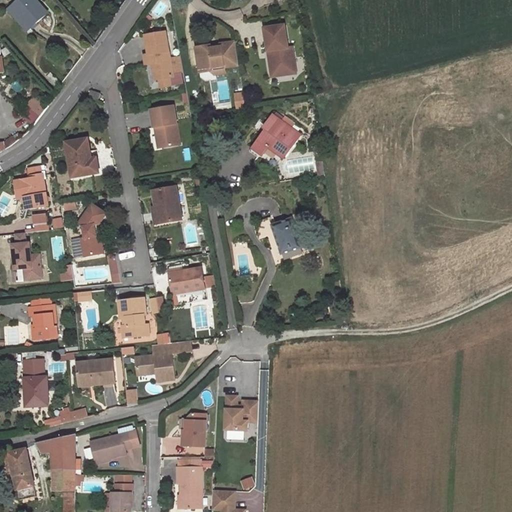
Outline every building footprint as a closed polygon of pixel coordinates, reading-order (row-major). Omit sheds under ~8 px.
[(30,28),(47,13),(35,0),(19,0),(11,7),(30,28)] [(286,26),(266,29),(272,77),(288,75),(287,68),(296,66),(293,48),(289,48),(286,26)] [(173,76),(164,32),(161,32),(144,36),(148,55),(151,54),(152,63),(155,79),(159,78),(169,77),(173,76)] [(202,64),(203,73),(211,72),(214,68),(224,67),(224,68),(225,68),(239,66),(235,42),(218,45),(218,48),(211,49),(210,46),(196,48),(198,61),(202,64)] [(152,63),(151,54),(148,55),(143,56),(144,64),(152,63)] [(287,68),(288,75),(297,74),(296,66),(287,68)] [(224,67),(214,68),(215,76),(226,74),(225,68),(224,68),(224,67)] [(45,77),(58,87),(61,83),(49,72),(45,77)] [(169,77),(159,78),(161,87),(170,85),(169,77)] [(101,92),(92,89),(90,95),(99,98),(101,92)] [(235,94),(238,109),(246,108),(244,92),(235,94)] [(46,110),(35,102),(31,108),(27,105),(20,115),(34,126),(46,110)] [(179,145),(172,106),(150,110),(153,128),(156,128),(160,149),(179,145)] [(302,134),(273,113),(262,128),(264,129),(251,148),(263,156),(268,149),(284,159),(302,134)] [(13,135),(3,142),(5,150),(7,149),(18,140),(13,135)] [(67,144),(73,178),(91,175),(89,162),(95,160),(93,152),(90,152),(88,141),(67,144)] [(89,162),(91,175),(99,173),(97,160),(95,160),(89,162)] [(17,181),(19,198),(25,197),(27,210),(48,206),(43,175),(32,177),(32,179),(17,181)] [(152,191),(155,207),(157,207),(160,224),(181,220),(175,187),(152,191)] [(76,208),(75,201),(64,203),(65,210),(76,208)] [(92,205),(78,225),(83,228),(85,238),(81,239),(84,253),(91,252),(91,256),(103,254),(100,236),(96,237),(94,226),(99,226),(106,215),(92,205)] [(152,208),(155,225),(160,224),(157,207),(155,207),(152,208)] [(272,225),(281,254),(301,247),(291,219),(272,225)] [(50,232),(49,224),(37,225),(38,233),(50,232)] [(15,235),(16,245),(27,244),(25,234),(15,235)] [(74,257),(83,257),(81,238),(73,239),(74,257)] [(12,246),(14,271),(16,283),(43,280),(40,256),(32,256),(30,244),(27,244),(16,245),(12,246)] [(168,273),(172,294),(204,288),(204,286),(214,284),(211,267),(200,269),(200,267),(168,273)] [(121,274),(112,275),(113,285),(122,284),(121,274)] [(78,292),(78,301),(93,300),(92,291),(78,292)] [(50,296),(32,298),(33,308),(51,306),(50,296)] [(145,298),(125,300),(120,300),(121,317),(126,317),(127,325),(123,325),(124,337),(149,335),(149,325),(145,325),(144,315),(146,315),(145,298)] [(35,326),(37,340),(59,338),(55,305),(51,306),(33,308),(30,308),(31,316),(34,316),(35,326)] [(189,341),(178,342),(180,353),(190,351),(189,341)] [(155,355),(135,357),(137,375),(156,373),(157,381),(174,379),(171,353),(180,353),(178,342),(154,345),(155,355)] [(134,346),(122,348),(123,355),(135,353),(134,346)] [(114,359),(79,363),(80,380),(95,378),(96,385),(117,383),(114,359)] [(26,406),(49,405),(48,377),(26,378),(27,386),(25,386),(26,406)] [(95,378),(80,380),(81,387),(96,385),(95,378)] [(130,389),(131,405),(139,404),(138,389),(130,389)] [(258,421),(259,401),(244,400),(244,404),(238,404),(238,396),(228,395),(226,428),(248,429),(248,421),(258,421)] [(205,449),(207,415),(193,415),(188,420),(187,432),(185,432),(184,448),(205,449)] [(138,432),(95,443),(100,463),(114,460),(128,456),(127,451),(142,447),(138,432)] [(54,469),(54,490),(63,491),(76,491),(76,435),(37,443),(42,452),(53,452),(54,469)] [(21,500),(37,497),(27,449),(2,455),(7,474),(13,473),(21,500)] [(203,460),(178,460),(178,469),(203,468),(203,460)] [(181,485),(181,509),(203,509),(203,468),(178,469),(179,485),(181,485)] [(132,477),(117,477),(117,486),(132,486),(132,477)] [(252,478),(243,480),(245,488),(254,486),(252,478)] [(132,511),(132,494),(133,494),(133,486),(132,486),(117,486),(117,494),(114,494),(113,511),(132,511)] [(236,491),(214,490),(213,509),(223,509),(222,511),(245,511),(246,510),(235,509),(236,491)] [(63,491),(63,511),(75,511),(76,491),(63,491)]
